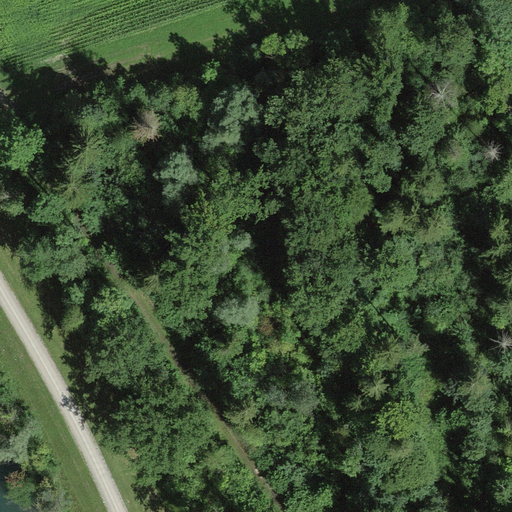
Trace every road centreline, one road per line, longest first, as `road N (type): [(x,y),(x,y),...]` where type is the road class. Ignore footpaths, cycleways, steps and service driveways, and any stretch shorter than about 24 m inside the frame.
road 1 (track): [(0,93),(288,511)]
road 2 (track): [(0,293),(60,383),(115,511)]
